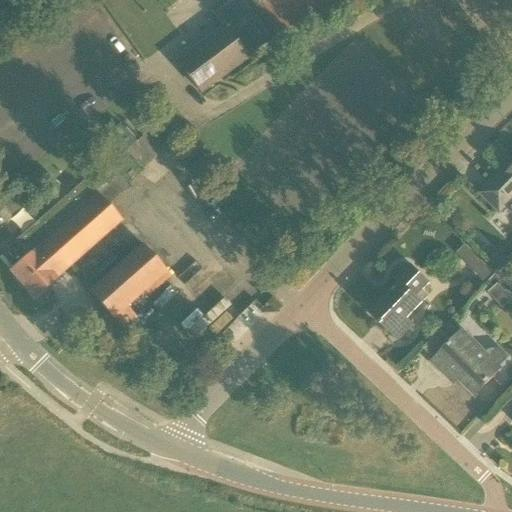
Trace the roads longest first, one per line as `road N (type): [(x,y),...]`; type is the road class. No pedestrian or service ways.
road 1 (unknown): [(286,314),(134,194),(53,103),(122,57)]
road 2 (residential): [(286,314),(511,102)]
road 3 (residential): [(494,511),(484,479),(440,430),(286,314)]
road 4 (tertiary): [(175,451),(91,406),(15,341)]
road 5 (residential): [(175,451),(183,428),(286,314)]
road 6 (tertiary): [(417,511),(290,490)]
road 7 (tertiary): [(175,451),(290,490)]
